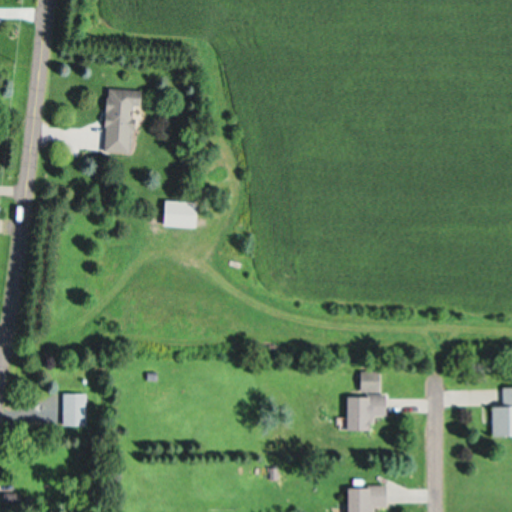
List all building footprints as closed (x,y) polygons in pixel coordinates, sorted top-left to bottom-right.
[(101,151),(129,152),(130,104),(137,105),(138,89),(103,88),(101,151)] [(161,226),(188,226),(188,203),(175,203),(175,214),(161,214),(161,226)] [(380,391),(380,370),(357,370),(357,391),(380,391)] [(499,406),(488,406),(488,436),(511,435),(511,387),(499,387),(499,406)] [(86,427),(86,394),(60,394),(60,427),(86,427)] [(382,395),(342,394),(342,431),(367,431),(367,415),(382,415),(382,395)] [(342,486),(341,511),(366,511),(367,509),(382,509),(383,486),(342,486)]
